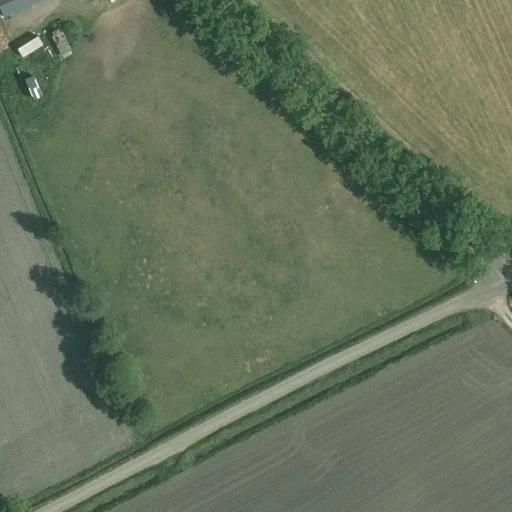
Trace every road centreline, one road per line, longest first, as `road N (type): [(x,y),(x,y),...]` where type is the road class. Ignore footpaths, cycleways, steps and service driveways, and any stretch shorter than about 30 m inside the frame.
road 1 (unclassified): [(50,511),(510,275)]
road 2 (unclassified): [(510,275),(210,0)]
